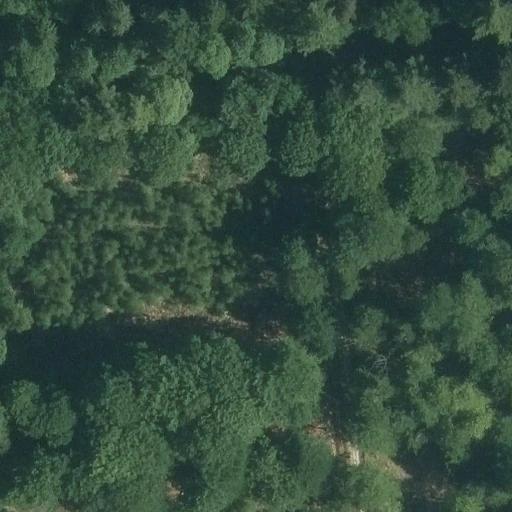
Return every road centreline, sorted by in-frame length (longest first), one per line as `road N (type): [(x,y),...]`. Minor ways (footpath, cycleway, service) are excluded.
road 1 (unclassified): [(511,30),(0,80)]
road 2 (track): [(304,49),(350,511)]
